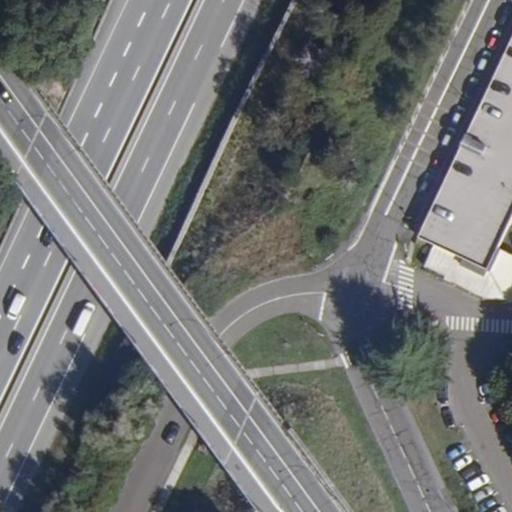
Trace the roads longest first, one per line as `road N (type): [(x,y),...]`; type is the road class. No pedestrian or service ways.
road 1 (secondary): [(323,511),(0,77)]
road 2 (motorway): [(0,471),(224,0)]
road 3 (secondary): [(0,124),(284,511)]
road 4 (motorway): [(161,0),(0,342)]
road 5 (residential): [(123,511),(218,331),(256,303),(355,286)]
road 6 (residential): [(486,0),(355,286)]
road 7 (secondary): [(355,286),(359,355),(432,511)]
road 8 (residential): [(473,325),(463,364),(465,405),(511,495)]
road 9 (residential): [(355,286),(384,283),(453,308),(473,325)]
